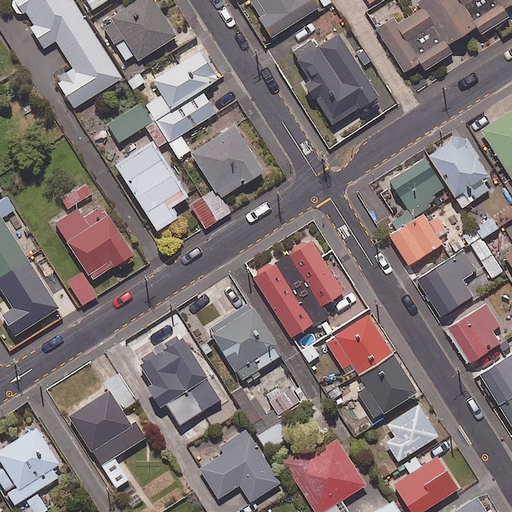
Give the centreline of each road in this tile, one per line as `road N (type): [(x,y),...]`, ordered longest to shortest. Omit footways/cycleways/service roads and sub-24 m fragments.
road 1 (residential): [(323,187),(0,388)]
road 2 (residential): [(323,187),(511,482)]
road 3 (residential): [(511,61),(323,187)]
road 4 (residential): [(204,0),(323,187)]
